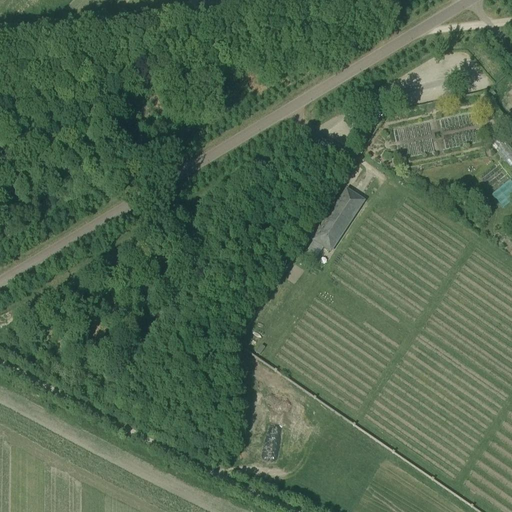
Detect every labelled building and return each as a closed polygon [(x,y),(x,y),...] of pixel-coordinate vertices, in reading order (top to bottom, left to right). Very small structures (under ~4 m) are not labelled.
[(511,169),(511,151),(501,139),(492,146),(511,170),(511,169)] [(364,169),(352,185),(358,189),(370,173),(364,169)] [(511,185),(505,178),(489,192),(500,205),(511,194),(511,185)] [(363,203),(346,192),(313,242),(330,253),(363,203)] [(303,275),(306,269),(300,266),(297,272),(303,275)]
